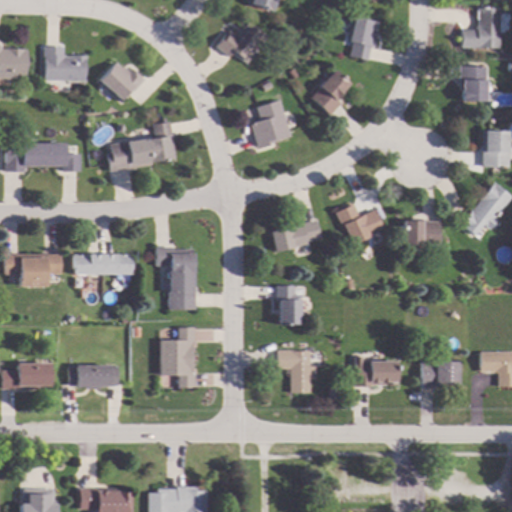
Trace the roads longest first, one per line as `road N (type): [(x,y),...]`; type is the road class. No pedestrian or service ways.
road 1 (residential): [(511,436),(0,437)]
road 2 (residential): [(233,434),(231,194),(211,118),(169,38)]
road 3 (residential): [(0,215),(97,215),(231,194),(322,174),(385,134)]
road 4 (residential): [(0,5),(87,8),(169,38)]
road 5 (residential): [(385,134),(409,81),(422,0)]
